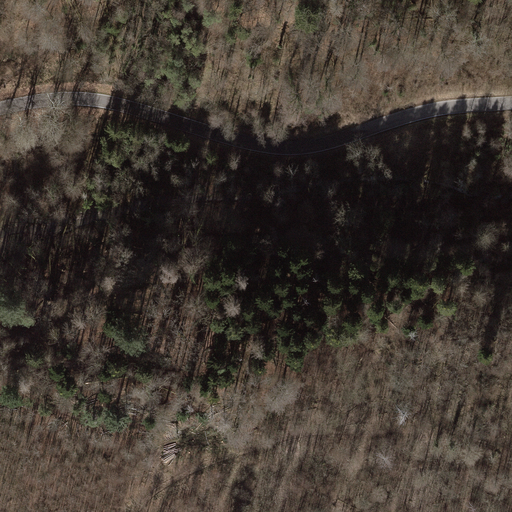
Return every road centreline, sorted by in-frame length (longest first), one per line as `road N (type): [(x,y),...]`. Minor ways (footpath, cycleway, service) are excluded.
road 1 (tertiary): [(0,109),(88,99),(285,148),(414,114),(511,102)]
road 2 (track): [(133,511),(155,491),(271,448),(368,426),(427,434),(479,493),(511,507)]
